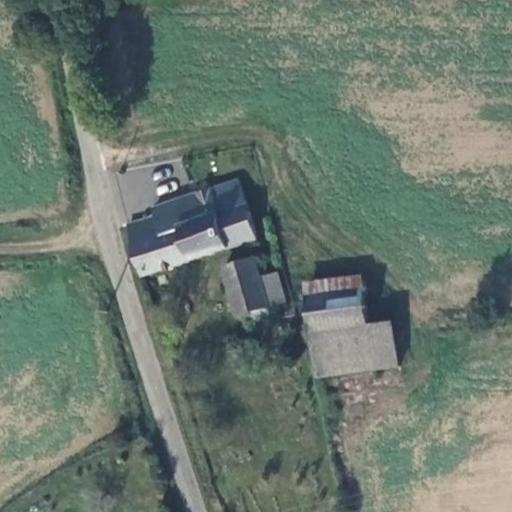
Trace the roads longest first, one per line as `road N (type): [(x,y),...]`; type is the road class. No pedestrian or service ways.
road 1 (unclassified): [(214,511),(121,233),(83,0)]
road 2 (track): [(121,233),(0,233)]
